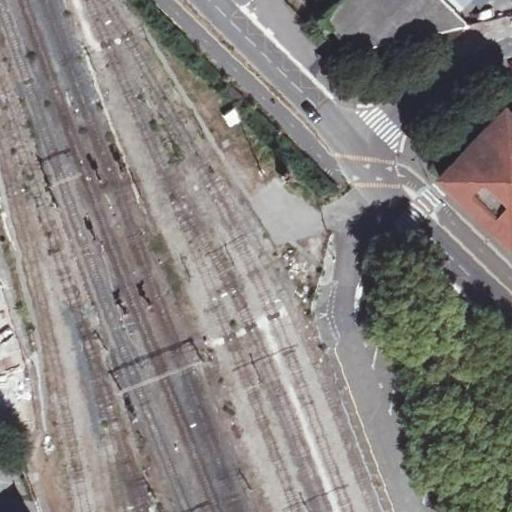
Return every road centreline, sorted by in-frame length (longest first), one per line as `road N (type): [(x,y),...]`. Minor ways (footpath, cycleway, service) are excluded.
road 1 (unclassified): [(511,317),(382,194),(350,146)]
road 2 (unclassified): [(210,0),(350,146)]
road 3 (residential): [(511,39),(414,91),(350,146)]
